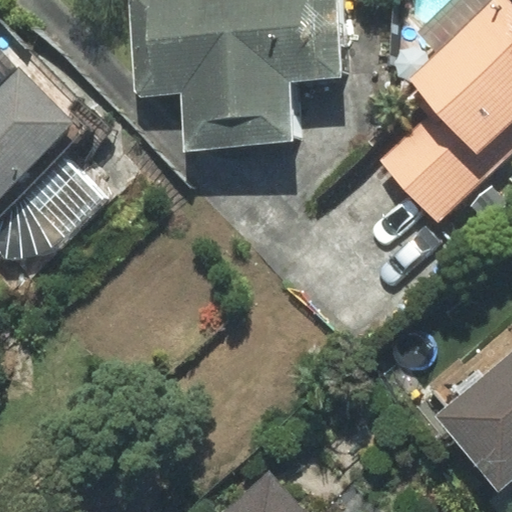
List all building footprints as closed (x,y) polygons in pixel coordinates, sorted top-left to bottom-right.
[(339,75),(333,0),(128,0),(136,95),(183,92),(187,149),(292,141),(287,79),(339,75)] [(511,7),(505,0),(495,0),(408,80),(436,111),(383,160),(438,220),(511,152),(511,7)] [(0,208),(92,116),(0,25),(0,208)] [(511,353),(439,416),(499,487),(511,475),(511,353)] [(225,511),(302,511),(268,474),(225,511)]
